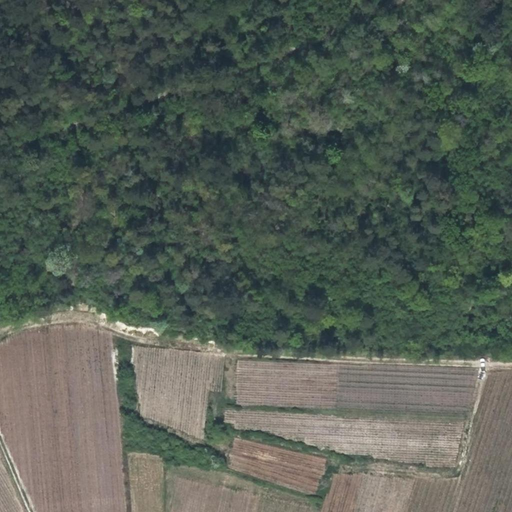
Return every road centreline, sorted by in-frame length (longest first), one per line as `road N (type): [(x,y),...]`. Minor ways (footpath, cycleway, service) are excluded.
road 1 (track): [(0,335),(34,320),(74,316),(205,347),(511,364)]
road 2 (track): [(392,0),(245,66),(0,153)]
